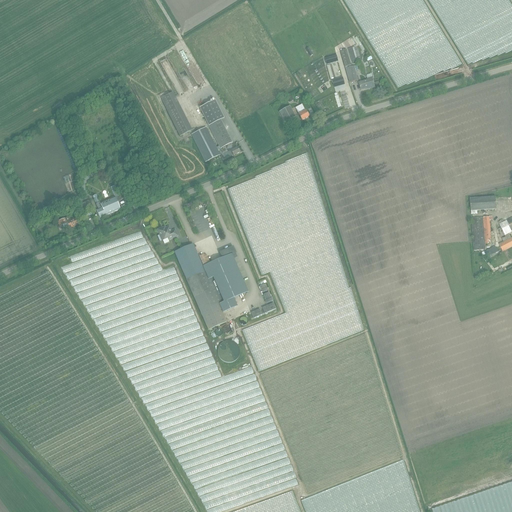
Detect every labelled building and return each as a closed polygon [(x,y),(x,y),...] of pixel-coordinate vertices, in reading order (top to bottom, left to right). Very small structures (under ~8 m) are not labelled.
[(347,50),(341,51),(345,67),(346,69),(352,67),(351,65),(347,50)] [(337,56),(325,59),(327,65),(338,62),(337,56)] [(352,67),(346,69),(350,83),(358,81),(354,66),(352,67)] [(368,80),(359,83),(360,88),(361,88),(361,90),(370,88),(371,89),(375,87),(374,83),(372,78),(371,74),(367,76),(367,79),(368,80)] [(343,78),(332,81),(334,86),(345,83),(343,78)] [(346,94),(344,87),(333,90),(335,96),(346,94)] [(192,130),(173,93),(161,99),(180,136),(192,130)] [(215,100),(200,108),(219,146),(216,148),(206,128),(192,135),(206,162),(223,154),(224,154),(231,151),(233,156),(240,153),(237,148),(233,150),(230,144),(232,143),(220,120),(224,118),(215,100)] [(302,105),(295,108),(299,115),(299,116),(302,120),(309,117),(308,116),(309,115),(308,114),(307,114),(306,112),(306,111),(305,111),(303,106),(302,105)] [(295,117),(293,113),(290,106),(279,112),(285,123),(295,117)] [(132,176),(126,166),(119,171),(125,181),(132,176)] [(96,210),(98,214),(100,218),(120,209),(115,198),(100,204),(96,195),(93,196),(98,210),(96,210)] [(471,212),(491,210),(497,210),(496,197),(470,199),(471,212)] [(90,200),(78,206),(80,212),(92,207),(90,200)] [(64,219),(58,222),(60,226),(63,225),(64,228),(68,226),(69,227),(73,226),(73,227),(78,225),(75,218),(70,220),(69,217),(65,219),(64,219)] [(491,232),(490,220),(493,220),(493,217),(471,219),(474,251),(486,250),(486,248),(492,247),(496,245),(495,232),(491,232)] [(499,224),(496,226),(503,240),(498,243),(499,244),(500,248),(502,251),(511,246),(511,237),(511,238),(508,233),(511,231),(511,218),(504,222),(503,220),(498,222),(499,224)] [(169,240),(171,239),(178,236),(175,230),(171,232),(169,227),(165,228),(165,227),(158,230),(160,235),(157,236),(160,242),(162,241),(168,238),(169,240)] [(209,243),(206,235),(200,237),(203,245),(209,243)] [(193,244),(174,252),(186,280),(200,312),(208,330),(227,322),(223,314),(237,308),(233,298),(248,292),(231,255),(235,253),(233,248),(220,253),(223,259),(203,267),(193,244)] [(495,247),(484,252),(487,258),(498,252),(495,247)] [(266,285),(260,287),(262,293),(268,290),(266,285)] [(269,293),(263,295),(267,303),(273,301),(269,293)] [(274,303),(262,308),(265,314),(276,309),(274,303)] [(260,309),(251,313),(254,319),(262,315),(260,309)] [(195,320),(176,326),(177,330),(180,330),(180,331),(197,325),(195,320)] [(207,347),(180,356),(182,361),(209,353),(207,347)] [(184,368),(212,360),(210,355),(188,361),(189,365),(183,366),(184,368)] [(162,364),(125,376),(127,381),(164,369),(162,364)] [(139,399),(195,382),(196,384),(192,384),(191,385),(191,386),(181,389),(183,389),(174,392),(172,392),(141,401),(142,405),(220,382),(216,368),(199,373),(199,375),(197,376),(192,376),(192,380),(184,380),(184,382),(178,383),(178,385),(169,385),(137,394),(139,399)] [(212,405),(259,392),(258,387),(210,400),(212,405)] [(162,439),(191,431),(189,426),(161,434),(162,439)]
